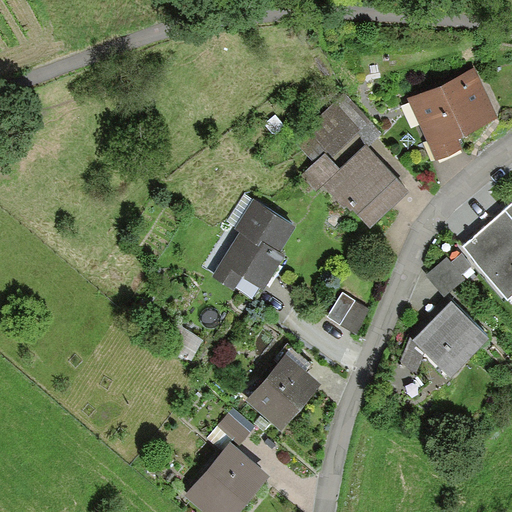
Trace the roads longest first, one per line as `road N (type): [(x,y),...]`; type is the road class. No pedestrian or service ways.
road 1 (unclassified): [(511,26),(368,10),(188,22),(0,89)]
road 2 (residential): [(511,150),(451,197),(421,233),(352,403),(326,511)]
